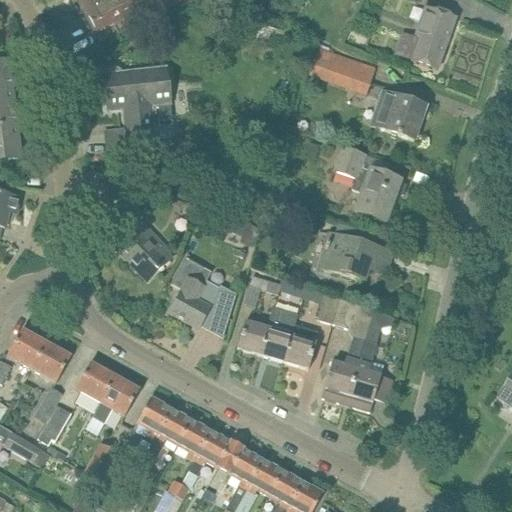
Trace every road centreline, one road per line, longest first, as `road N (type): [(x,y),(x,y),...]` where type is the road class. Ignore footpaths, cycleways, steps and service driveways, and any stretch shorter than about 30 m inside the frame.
road 1 (unclassified): [(400,492),(511,66)]
road 2 (unclassified): [(400,492),(94,328),(68,272)]
road 3 (residential): [(68,272),(32,44),(6,0)]
